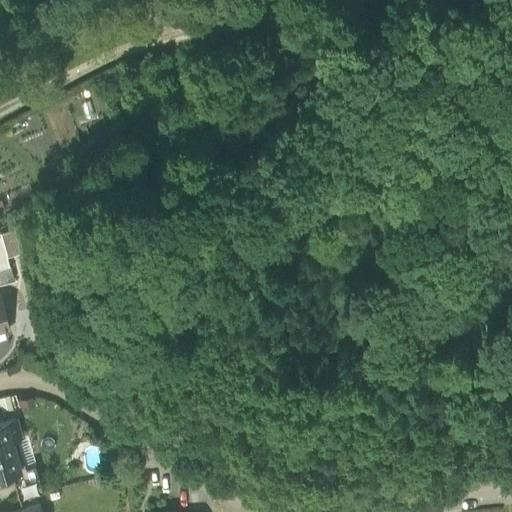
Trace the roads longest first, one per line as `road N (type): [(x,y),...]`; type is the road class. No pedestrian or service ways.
road 1 (residential): [(261,511),(58,388),(0,380)]
road 2 (residential): [(511,491),(346,511)]
